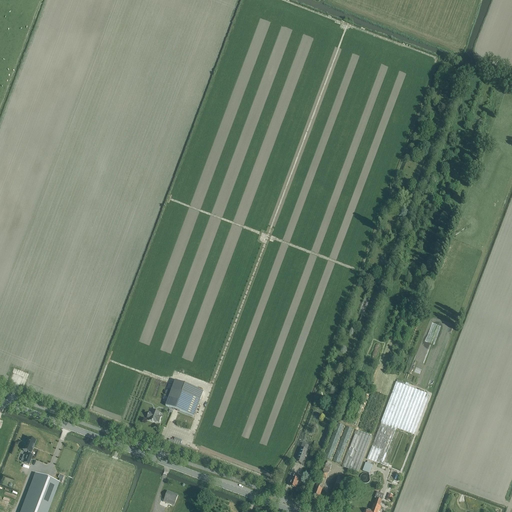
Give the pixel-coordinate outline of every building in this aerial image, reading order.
[(194,417),(200,400),(203,392),(175,381),(166,407),(194,417)] [(400,472),(414,436),(429,395),(396,383),(381,423),(367,460),(391,469),(387,480),(393,482),(397,471),(400,472)] [(363,406),(351,401),(343,421),(355,426),(363,406)] [(160,413),(153,411),(152,414),(149,413),(147,418),(150,419),(149,421),(153,423),(153,422),(156,423),(157,421),(160,422),(161,418),(159,417),(160,413)] [(344,426),(338,423),(324,458),(331,460),(344,426)] [(353,429),(346,427),(333,462),(340,464),(353,429)] [(372,437),(356,431),(343,467),(358,473),(372,437)] [(31,453),(36,441),(27,438),(27,439),(26,439),(25,439),(24,442),(24,443),(25,444),(23,450),(23,451),(24,451),(26,452),(27,452),(27,451),(29,452),(28,454),(24,463),(29,465),(32,456),(30,455),(31,453)] [(169,443),(188,449),(189,446),(186,446),(187,441),(175,438),(174,440),(170,439),(169,443)] [(301,449),(296,462),(303,465),(308,451),(307,451),(309,446),(303,443),(301,449)] [(364,472),(370,474),(373,466),(367,463),(364,472)] [(332,466),(326,464),(323,473),(321,478),(320,477),(316,488),(314,495),(319,497),(322,490),(323,490),(329,475),(332,466)] [(47,511),(58,483),(36,474),(21,511),(47,511)] [(298,475),(297,474),(297,475),(294,475),(290,486),(296,488),(299,480),(297,479),(298,475)] [(343,479),(338,477),(332,492),(338,494),(343,479)] [(175,503),(178,496),(167,492),(165,500),(164,500),(163,502),(174,506),(175,503)] [(368,510),(366,511),(379,511),(381,507),(380,507),(382,501),(384,495),(377,492),(375,498),(376,499),(374,505),(373,504),(371,511),(368,510)] [(143,511),(146,505),(135,500),(130,511),(143,511)]
